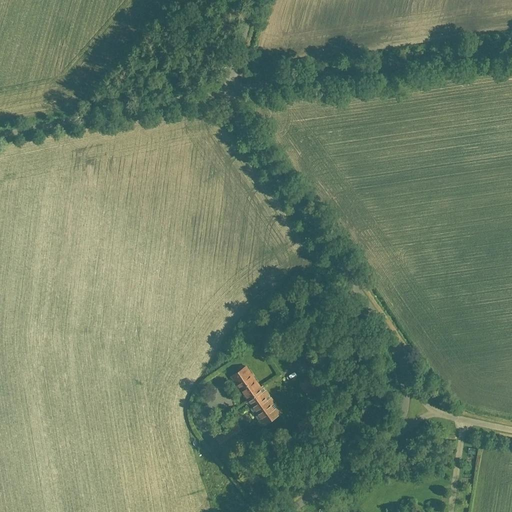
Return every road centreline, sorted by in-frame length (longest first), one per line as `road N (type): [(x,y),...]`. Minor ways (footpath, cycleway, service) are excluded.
road 1 (track): [(0,135),(225,90),(511,48)]
road 2 (residential): [(250,0),(225,90),(395,347),(406,384),(400,432)]
road 3 (residential): [(400,432),(285,511)]
road 4 (track): [(404,366),(435,413),(511,430)]
